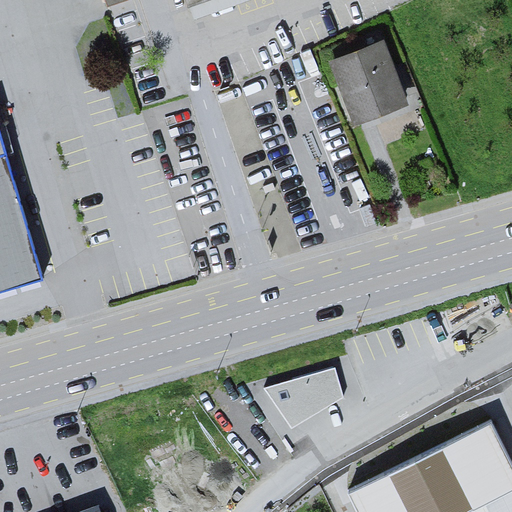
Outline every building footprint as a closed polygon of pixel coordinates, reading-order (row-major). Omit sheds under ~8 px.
[(136,0),(105,0),(110,13),(138,3),(136,0)] [(185,0),(189,12),(222,0),(185,0)] [(393,47),(336,66),(357,129),(414,110),(393,47)] [(0,300),(51,285),(0,114),(0,300)] [(338,366),(260,390),(291,430),(345,397),(338,366)] [(511,511),(511,464),(489,419),(346,489),(356,511),(511,511)]
